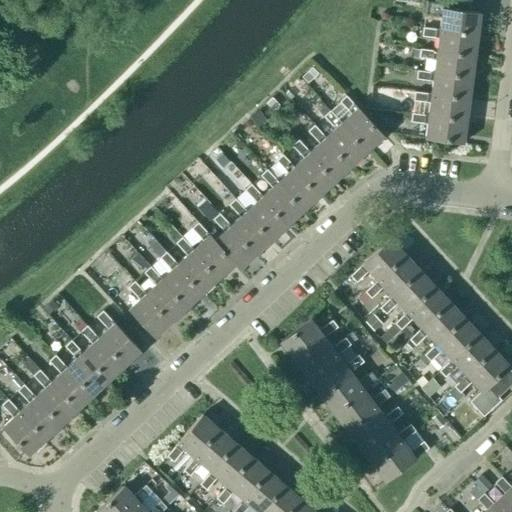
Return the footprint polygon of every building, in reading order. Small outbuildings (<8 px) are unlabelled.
[(439,30),(477,35),(480,13),(426,6),(425,15),(441,17),(439,29),(439,30)] [(439,30),(439,29),(423,27),(422,36),(438,38),(436,51),(474,56),(477,35),(439,30)] [(474,56),(436,51),(420,49),(419,57),(435,60),(434,72),(472,77),(474,56)] [(472,77),(434,72),(417,70),(416,79),(432,81),(431,94),(469,99),(472,77)] [(469,99),(431,94),(414,92),(413,100),(430,103),(428,115),(466,120),(469,99)] [(272,110),(279,104),(272,96),(266,102),(272,110)] [(341,122),(367,150),(383,136),(346,96),(339,102),(351,114),(341,122)] [(367,150),(341,122),(330,110),(323,116),(335,128),(325,137),(351,165),(367,150)] [(258,111),(250,118),(258,127),(266,120),(258,111)] [(466,120),(428,115),(412,113),(410,122),(427,124),(425,138),(463,143),(466,120)] [(351,165),(325,137),(314,125),(308,131),(319,143),(310,152),(336,180),(351,165)] [(336,180),(310,152),(298,140),(292,146),(303,158),(294,166),(320,195),(336,180)] [(320,195),(294,166),(282,154),(276,160),(287,172),(278,181),(304,209),(320,195)] [(304,209),(278,181),(267,169),(260,175),(271,187),(262,196),(288,224),(304,209)] [(288,224),(262,196),(251,184),(244,190),(256,202),(246,211),(272,239),(288,224)] [(272,239),(246,211),(235,198),(229,204),(240,217),(230,225),(257,253),(272,239)] [(202,204),(198,208),(210,221),(213,219),(218,214),(206,200),(202,204)] [(257,253),(230,225),(219,213),(218,214),(213,219),(224,231),(215,240),(235,262),(234,263),(239,269),(257,253)] [(235,262),(215,240),(198,222),(191,228),(203,240),(193,249),(219,277),(234,263),(235,262)] [(219,277),(193,249),(182,237),(175,243),(187,255),(177,264),(203,292),(219,277)] [(377,281),(405,255),(390,238),(350,276),(356,282),(368,271),(377,280),(377,281)] [(203,292),(177,264),(166,252),(160,258),(171,270),(161,278),(188,306),(203,292)] [(392,297),(420,270),(405,255),(377,281),(377,280),(364,292),(371,298),(383,287),(391,296),(392,297)] [(120,266),(111,274),(108,277),(122,291),(127,286),(139,299),(129,309),(155,337),(172,321),(146,293),(120,266)] [(188,306),(161,278),(150,266),(144,272),(155,284),(146,293),(172,321),(188,306)] [(406,312),(434,286),(420,270),(392,297),(391,296),(379,307),(385,314),(397,302),(406,312)] [(421,328),(449,301),(434,286),(406,312),(394,323),(400,330),(412,318),(421,328)] [(364,292),(357,298),(363,305),(371,298),(364,292)] [(52,300),(43,309),(48,314),(57,306),(52,300)] [(436,343),(464,317),(449,301),(421,328),(409,339),(415,345),(427,334),(436,343)] [(98,337),(124,366),(140,351),(102,311),(96,317),(107,329),(98,337)] [(450,359),(479,333),(464,317),(436,343),(424,355),(430,361),(442,350),(450,359)] [(80,318),(73,325),(79,332),(80,331),(86,325),(80,318)] [(294,360),(324,337),(337,327),(332,320),(319,330),(310,319),(280,342),(294,360)] [(124,366),(98,337),(86,325),(80,331),(91,344),(82,352),(108,380),(124,366)] [(351,332),(344,337),(345,337),(350,344),(357,339),(351,332)] [(441,368),(438,370),(444,377),(447,375),(455,384),(456,384),(465,375),(493,349),(479,333),(450,359),(441,368)] [(306,377),(337,354),(350,344),(345,337),(332,347),(324,337),(294,360),(306,377)] [(108,380),(82,352),(71,340),(64,346),(76,358),(66,367),(92,395),(108,380)] [(455,384),(447,392),(456,402),(464,395),(460,392),(471,381),(480,390),(469,401),(482,416),(500,399),(498,397),(511,383),(511,372),(507,367),(509,365),(493,349),(465,375),(456,384),(455,384)] [(319,395),(350,372),(363,362),(358,355),(345,365),(337,354),(306,377),(319,395)] [(92,395),(66,367),(55,355),(48,361),(60,373),(50,382),(77,410),(92,395)] [(424,356),(415,363),(420,369),(429,361),(424,356)] [(50,382),(39,370),(33,376),(44,388),(35,396),(61,425),(77,410),(50,382)] [(393,377),(390,379),(393,383),(398,389),(408,381),(403,375),(401,371),(393,377)] [(332,412),(363,389),(376,379),(371,372),(358,382),(350,372),(319,395),(332,412)] [(15,376),(9,382),(16,390),(22,384),(15,376)] [(431,378),(420,388),(429,398),(440,388),(431,378)] [(23,384),(17,390),(28,402),(19,411),(45,439),(61,425),(35,396),(23,384)] [(345,429),(376,406),(389,396),(384,389),(371,399),(363,389),(332,412),(345,429)] [(45,439),(19,411),(7,399),(1,405),(12,417),(2,427),(28,455),(45,439)] [(358,447),(389,423),(402,413),(397,406),(384,416),(376,406),(345,429),(358,447)] [(438,413),(430,419),(439,429),(446,423),(438,413)] [(194,458),(219,429),(202,414),(166,456),(173,462),(185,449),(194,458)] [(371,463),(402,441),(415,431),(410,424),(397,434),(389,423),(358,447),(371,463)] [(210,471),(235,442),(219,429),(194,458),(183,470),(190,476),(200,463),(210,471)] [(402,441),(371,463),(384,481),(428,448),(423,441),(415,431),(402,441)] [(226,485),(251,456),(235,442),(210,471),(199,484),(206,490),(217,477),(226,485)] [(243,500),(268,471),(251,456),(226,485),(216,498),(222,504),(233,491),(243,499),(243,500)] [(261,511),(285,485),(268,471),(243,500),(243,499),(232,511),(243,511),(250,505),(257,511),(261,511)] [(481,475),(473,482),(484,493),(491,485),(481,475)] [(494,504),(491,506),(495,511),(511,511),(511,493),(508,490),(511,487),(501,476),(495,482),(505,493),(494,504)] [(128,511),(138,503),(139,503),(151,492),(145,485),(133,497),(123,486),(96,511),(95,511),(128,511)] [(289,511),(301,499),(285,485),(261,511),(289,511)] [(160,511),(165,507),(178,495),(170,486),(165,491),(167,494),(160,501),(159,501),(147,511),(146,511),(139,503),(138,503),(128,511),(160,511)] [(476,487),(469,493),(476,500),(477,499),(483,494),(476,487)] [(487,510),(484,511),(495,511),(491,506),(494,504),(484,493),(483,494),(477,499),(487,510)] [(316,511),(301,499),(289,511),(316,511)]
